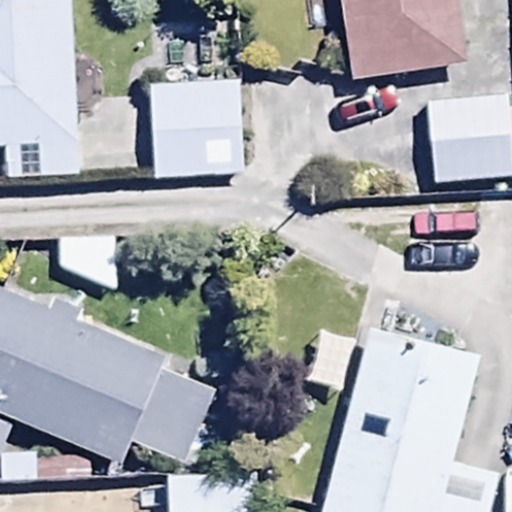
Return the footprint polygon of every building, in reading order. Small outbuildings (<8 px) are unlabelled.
[(0,0),(0,161),(10,161),(11,188),(83,185),(76,5),(62,6),(62,0),(0,0)] [(458,0),(339,0),(353,92),(470,75),(458,0)] [(242,93),(152,96),(156,193),(246,189),(242,93)] [(435,193),(511,189),(511,132),(511,110),(430,114),(435,193)] [(61,248),(62,279),(119,303),(117,247),(61,248)] [(0,468),(16,433),(125,476),(132,457),(180,475),(208,400),(166,384),(173,367),(0,300),(0,468)] [(503,372),(385,342),(342,511),(511,511),(511,486),(477,478),(503,372)] [(260,511),(260,486),(169,489),(170,511),(260,511)]
